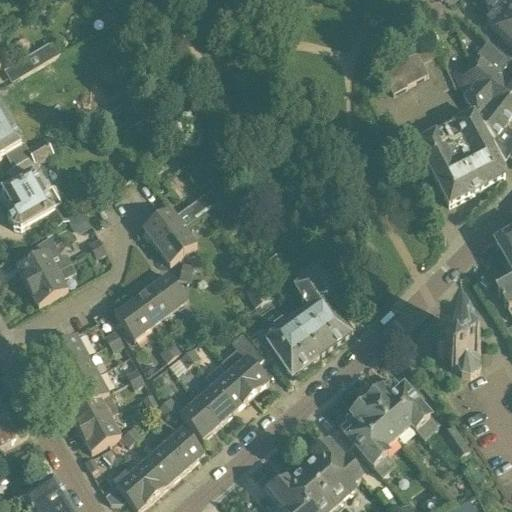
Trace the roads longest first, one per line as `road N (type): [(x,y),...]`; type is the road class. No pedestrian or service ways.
road 1 (residential): [(180,511),(437,279)]
road 2 (residential): [(94,511),(0,345)]
road 3 (residential): [(437,279),(493,345),(488,389),(511,438)]
